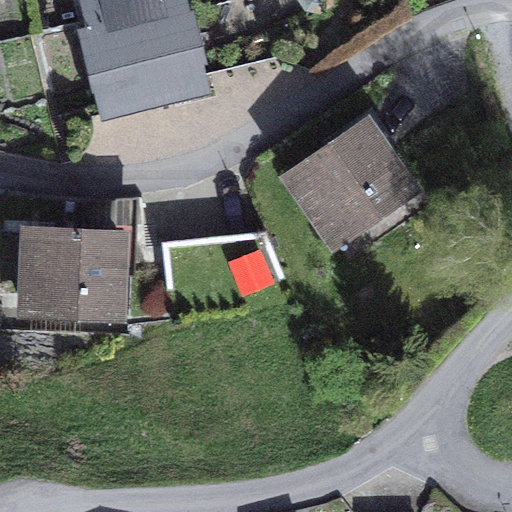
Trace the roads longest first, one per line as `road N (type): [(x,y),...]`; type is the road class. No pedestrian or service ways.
road 1 (residential): [(511,6),(464,12),(426,28),(264,130),(167,174),(80,183),(0,172)]
road 2 (unclassified): [(36,511),(274,492),(339,476),(406,439)]
road 3 (unclassified): [(406,439),(511,306)]
road 4 (residential): [(406,439),(474,486),(511,494)]
